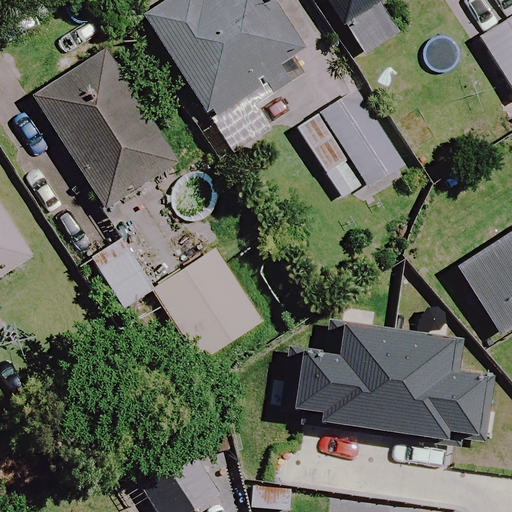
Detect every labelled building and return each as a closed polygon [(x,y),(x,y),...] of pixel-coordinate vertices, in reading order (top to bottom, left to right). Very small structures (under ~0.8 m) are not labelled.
[(266,98),(291,83),(280,66),(293,58),(255,0),(166,0),(138,18),(226,157),(282,122),(266,98)] [(319,0),(358,60),(393,37),(373,7),(383,0),(319,0)] [(511,20),(475,44),(511,101),(511,20)] [(169,170),(99,57),(28,101),(98,214),(169,170)] [(397,172),(352,98),(289,136),(335,210),(397,172)] [(0,278),(24,264),(0,224),(0,278)] [(112,241),(83,259),(117,313),(146,294),(112,241)] [(255,328),(210,255),(147,294),(192,367),(255,328)] [(389,270),(352,297),(370,321),(407,294),(389,270)] [(191,511),(212,499),(190,464),(138,497),(148,511),(191,511)] [(499,511),(480,502),(475,511),(499,511)]
